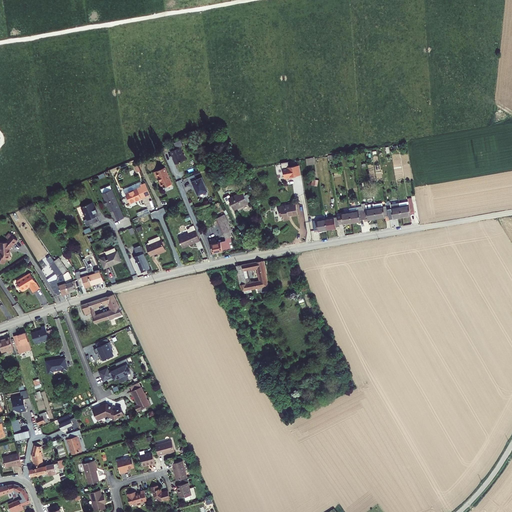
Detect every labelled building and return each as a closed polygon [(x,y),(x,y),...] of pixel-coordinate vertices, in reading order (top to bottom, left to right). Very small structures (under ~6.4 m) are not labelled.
[(177,147),(171,149),(176,162),(187,158),(184,152),(184,153),(181,146),(184,144),(182,137),(175,140),(177,147)] [(307,165),(317,163),(315,156),(306,158),(307,165)] [(288,162),(280,163),(281,168),(283,168),(283,169),(284,177),(286,178),(292,177),(293,176),(301,175),(299,165),(290,166),(290,167),(289,167),(288,162)] [(166,164),(155,169),(157,176),(159,175),(161,178),(160,179),(163,186),(173,181),(166,164)] [(198,178),(196,172),(189,175),(192,184),(195,183),(199,193),(209,189),(203,175),(198,178)] [(126,191),(131,201),(151,193),(146,180),(141,182),(142,184),(126,191)] [(113,188),(104,193),(106,198),(105,199),(108,205),(109,204),(112,211),(115,209),(120,219),(126,217),(113,188)] [(227,193),(224,195),(226,201),(230,199),(234,207),(248,200),(242,188),(228,195),(227,193)] [(409,201),(400,202),(402,214),(412,213),(411,211),(414,210),(411,193),(407,193),(408,197),(409,201)] [(373,200),(374,204),(376,215),(385,214),(385,212),(389,212),(387,204),(387,202),(382,203),(381,199),(373,200)] [(94,200),(84,204),(87,213),(88,216),(86,218),(89,225),(101,220),(99,215),(101,214),(99,211),(100,210),(98,207),(97,208),(96,206),(96,205),(94,200)] [(296,200),(278,203),(279,212),(282,212),(283,217),(288,216),(287,211),(291,211),(291,214),(297,213),(296,200)] [(365,202),(361,203),(363,216),(367,215),(367,217),(376,215),(374,204),(365,205),(365,202)] [(391,204),(387,204),(389,212),(389,215),(393,214),(393,216),(402,214),(400,202),(391,204)] [(358,207),(349,208),(351,219),(359,218),(359,216),(363,216),(361,203),(357,204),(358,207)] [(337,210),(337,213),(339,219),(339,220),(342,219),(343,221),(351,219),(349,208),(337,210)] [(337,213),(325,215),(327,226),(336,224),(336,223),(339,222),(339,220),(339,219),(337,213)] [(225,214),(217,218),(226,239),(213,242),(215,252),(233,248),(231,237),(234,235),(225,214)] [(325,215),(313,217),(315,226),(318,226),(318,228),(327,226),(325,215)] [(190,233),(180,237),(184,248),(198,242),(199,243),(202,241),(198,230),(196,225),(192,227),(192,228),(189,229),(190,233)] [(20,238),(12,232),(8,236),(11,238),(8,240),(2,241),(1,242),(1,246),(2,246),(2,251),(0,255),(0,258),(6,262),(9,257),(11,258),(13,255),(12,254),(12,253),(12,247),(20,238)] [(147,244),(148,245),(161,240),(160,236),(149,241),(149,243),(147,244)] [(148,245),(146,246),(150,256),(166,250),(162,240),(161,240),(148,245)] [(144,253),(140,245),(134,248),(137,256),(144,253)] [(117,251),(101,258),(105,268),(110,266),(121,262),(117,251)] [(150,268),(144,253),(137,256),(134,257),(136,262),(137,261),(141,271),(150,268)] [(59,258),(54,261),(63,273),(65,276),(66,281),(67,283),(70,292),(77,290),(74,281),(69,272),(59,258)] [(87,269),(93,285),(105,281),(101,271),(95,273),(92,266),(93,266),(92,263),(89,264),(86,258),(83,259),(87,266),(86,266),(87,269)] [(54,261),(50,265),(58,277),(63,273),(54,261)] [(265,262),(254,265),(255,271),(260,270),(263,283),(258,284),(259,290),(261,290),(269,288),(271,288),(265,262)] [(249,266),(240,267),(240,269),(241,274),(243,284),(247,293),(255,291),(254,285),(250,286),(247,273),(251,272),(249,266)] [(87,269),(76,272),(81,287),(85,286),(85,287),(93,285),(87,269)] [(29,273),(16,282),(22,291),(30,286),(33,292),(39,288),(29,273)] [(57,295),(62,293),(60,286),(67,283),(66,281),(65,276),(63,273),(58,277),(57,280),(49,283),(57,295)] [(63,295),(70,292),(67,283),(60,286),(62,293),(63,295)] [(81,304),(85,314),(91,312),(91,313),(94,312),(93,307),(107,302),(110,311),(96,316),(92,317),(94,323),(102,320),(108,318),(108,319),(112,318),(112,317),(121,314),(118,308),(120,308),(114,296),(113,294),(87,302),(81,304)] [(112,318),(108,319),(110,323),(124,318),(121,314),(112,317),(112,318)] [(27,331),(31,342),(46,337),(46,338),(51,337),(48,329),(44,330),(41,324),(37,325),(38,328),(32,331),(31,330),(27,331)] [(14,333),(18,343),(22,341),(25,340),(22,331),(14,333)] [(7,336),(1,338),(4,348),(10,346),(7,336)] [(103,360),(103,361),(114,355),(111,349),(113,348),(110,342),(95,349),(97,354),(99,352),(100,355),(99,355),(102,360),(103,360)] [(54,373),(54,371),(61,370),(62,372),(68,371),(68,369),(66,358),(46,361),(48,372),(48,374),(54,373)] [(111,372),(110,373),(108,368),(99,372),(103,381),(108,379),(113,377),(115,380),(119,379),(121,383),(129,379),(127,375),(132,373),(129,365),(130,365),(127,358),(116,363),(118,368),(111,371),(111,372)] [(132,391),(130,391),(135,401),(137,404),(134,406),(136,412),(140,410),(144,408),(150,406),(147,400),(145,397),(146,397),(144,393),(141,387),(140,387),(132,391)] [(17,390),(19,396),(11,399),(14,409),(21,412),(26,410),(23,399),(28,397),(26,388),(17,390)] [(122,414),(119,407),(113,410),(110,409),(112,406),(105,403),(105,404),(104,403),(100,405),(91,408),(95,419),(104,415),(113,418),(122,414)] [(35,418),(37,424),(47,421),(44,411),(39,413),(40,417),(35,418)] [(59,427),(61,428),(70,424),(72,428),(77,426),(73,416),(68,418),(66,414),(56,418),(58,423),(59,427)] [(15,438),(15,439),(25,436),(29,435),(27,429),(21,431),(17,418),(10,420),(15,438)] [(65,438),(71,454),(80,450),(75,435),(79,434),(78,429),(65,433),(67,438),(65,438)] [(155,450),(156,454),(173,450),(170,440),(154,444),(155,450)] [(31,455),(34,466),(41,465),(43,464),(41,458),(38,458),(37,455),(38,456),(39,454),(37,453),(39,446),(34,445),(31,455)] [(137,454),(140,465),(148,463),(149,465),(153,463),(150,451),(137,454)] [(3,456),(6,466),(18,462),(18,465),(22,464),(19,452),(3,456)] [(115,459),(118,472),(125,470),(124,467),(132,465),(129,455),(115,459)] [(81,461),(86,482),(96,479),(93,468),(92,463),(94,462),(92,458),(81,461)] [(170,462),(174,480),(179,479),(185,477),(186,477),(181,460),(170,462)] [(30,474),(31,474),(47,471),(50,470),(51,473),(60,471),(58,462),(42,466),(41,465),(34,466),(35,467),(29,469),(30,474)] [(0,493),(14,487),(18,483),(16,482),(0,485),(0,493)] [(176,488),(178,497),(188,495),(189,498),(192,498),(193,496),(191,487),(188,488),(186,482),(180,484),(174,485),(175,489),(176,488)] [(23,487),(18,483),(14,487),(18,492),(23,487)] [(148,486),(149,491),(151,490),(152,496),(158,497),(163,496),(163,498),(167,497),(165,489),(160,490),(158,490),(157,490),(157,488),(155,488),(154,485),(148,486)] [(23,487),(18,492),(23,497),(3,506),(5,511),(14,511),(24,508),(26,507),(25,506),(24,504),(31,501),(28,495),(27,494),(23,487)] [(87,491),(92,509),(102,506),(101,502),(100,498),(100,497),(102,496),(101,492),(99,492),(97,488),(87,491)] [(124,492),(127,504),(144,499),(142,489),(137,490),(138,492),(134,493),(130,494),(130,491),(124,492)]
